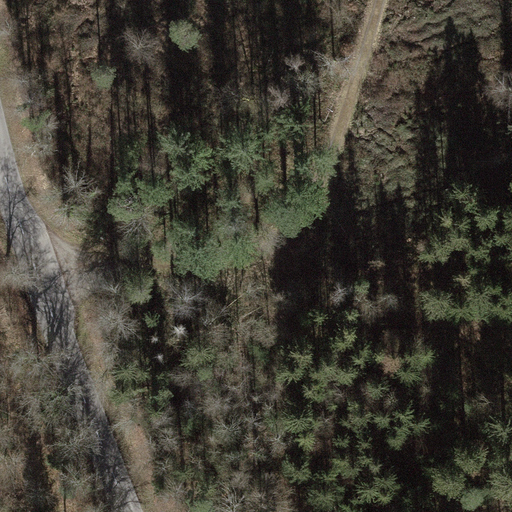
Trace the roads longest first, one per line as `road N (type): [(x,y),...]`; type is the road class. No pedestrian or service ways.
road 1 (track): [(374,0),(322,174),(283,235),(212,266),(44,278)]
road 2 (tertiary): [(128,511),(0,134)]
